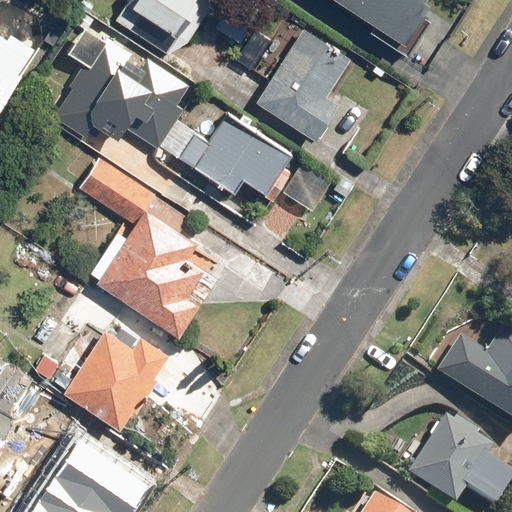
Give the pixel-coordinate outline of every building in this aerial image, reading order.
[(177,54),(210,0),(125,0),(116,16),(177,54)] [(428,0),(341,0),(408,42),(433,3),(428,0)] [(256,18),(231,2),(217,24),(242,40),(256,18)] [(9,86),(35,45),(0,22),(0,111),(14,89),(9,86)] [(273,34),(259,24),(237,56),(251,66),(273,34)] [(340,101),(328,93),(353,56),(304,24),(255,98),(289,121),(316,138),(340,101)] [(121,64),(129,51),(108,38),(92,62),(89,60),(56,114),(87,133),(94,138),(100,128),(122,141),(131,128),(158,145),(196,83),(151,56),(139,75),(121,64)] [(234,190),(243,175),(266,190),(292,149),(228,109),(209,140),(195,131),(179,156),(234,190)] [(200,302),(186,293),(206,263),(190,252),(198,241),(148,207),(157,194),(99,155),(78,187),(135,224),(97,281),(178,334),(200,302)] [(333,177),(300,161),(285,190),(318,207),(333,177)] [(86,331),(50,308),(28,341),(64,364),(86,331)] [(121,426),(170,350),(141,332),(132,345),(104,327),(64,390),(92,408),(121,426)] [(511,334),(502,328),(488,350),(461,333),(437,372),(511,418),(511,334)] [(0,399),(18,370),(0,358),(0,399)] [(0,429),(0,450),(8,455),(0,468),(0,482),(49,511),(61,511),(72,494),(83,501),(101,472),(89,465),(99,450),(69,431),(77,417),(44,396),(35,411),(18,400),(0,429)] [(458,501),(468,485),(497,504),(511,480),(511,467),(489,453),(496,442),(448,411),(410,471),(458,501)] [(415,511),(378,487),(361,511),(415,511)] [(25,511),(0,496),(0,511),(25,511)]
